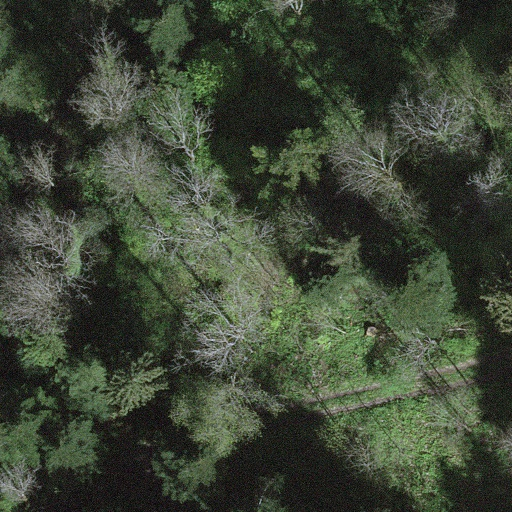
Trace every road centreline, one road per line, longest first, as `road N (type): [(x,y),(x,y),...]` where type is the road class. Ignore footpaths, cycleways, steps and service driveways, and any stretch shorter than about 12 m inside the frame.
road 1 (track): [(63,511),(93,485),(176,438),(511,357)]
road 2 (track): [(0,234),(140,0)]
